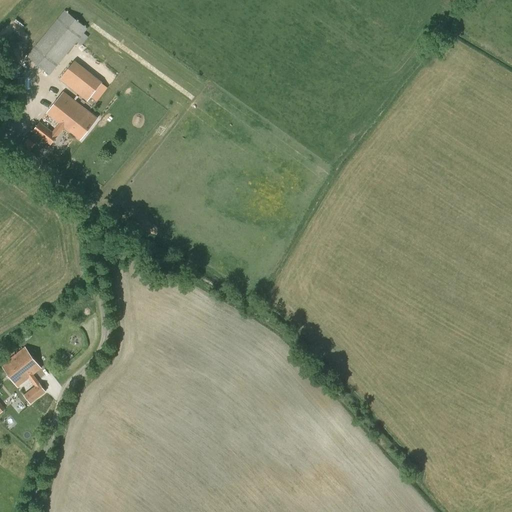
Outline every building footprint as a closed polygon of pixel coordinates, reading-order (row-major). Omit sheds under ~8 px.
[(50,75),(88,29),(65,11),(27,57),(50,75)] [(32,33),(21,49),(28,54),(40,38),(32,33)] [(87,102),(102,83),(75,61),(60,80),(87,102)] [(24,108),(24,78),(11,78),(12,108),(24,108)] [(80,140),(97,118),(64,93),(47,114),(59,123),(52,132),(40,122),(33,132),(50,146),(58,136),(65,128),(80,140)] [(27,139),(24,145),(34,149),(36,144),(27,139)] [(144,220),(150,206),(119,194),(114,206),(136,214),(135,216),(144,220)] [(25,348),(2,366),(18,386),(29,378),(35,387),(24,395),(30,404),(46,392),(38,381),(33,375),(41,369),(25,348)]
